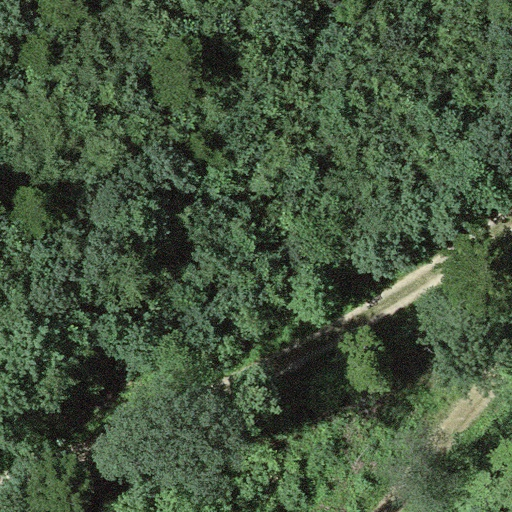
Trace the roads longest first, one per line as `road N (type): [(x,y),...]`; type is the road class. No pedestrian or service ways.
road 1 (track): [(0,503),(156,446),(511,216)]
road 2 (track): [(347,511),(511,318)]
